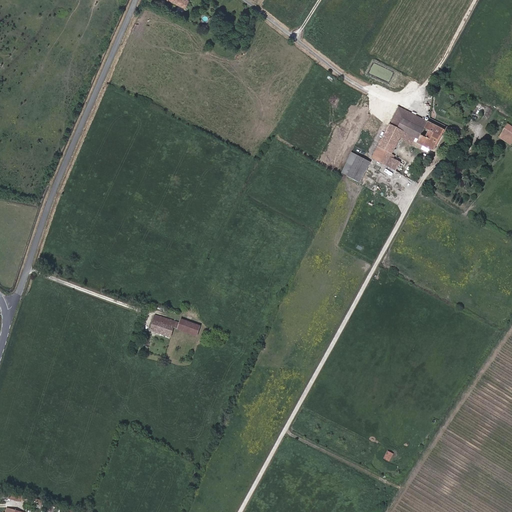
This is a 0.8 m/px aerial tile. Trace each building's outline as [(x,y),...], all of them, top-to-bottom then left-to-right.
[(169,0),(188,9),(192,1),(189,0),(169,0)] [(389,127),(403,134),(417,142),(428,122),(400,107),(389,127)] [(445,131),(428,122),(417,142),(434,151),(445,131)] [(511,143),(511,126),(508,124),(503,132),(510,136),(507,141),(511,145),(511,143)] [(372,158),(402,174),(406,165),(391,157),(403,134),(389,127),(372,158)] [(503,132),(500,137),(507,141),(510,136),(503,132)] [(352,153),(342,172),(360,182),(371,163),(352,153)] [(406,165),(402,174),(411,179),(417,167),(408,162),(406,165)] [(150,332),(172,340),(175,330),(177,322),(172,321),(156,315),(150,332)] [(183,320),(180,331),(200,336),(203,326),(183,320)] [(390,462),(394,454),(388,450),(384,459),(390,462)] [(12,490),(10,497),(22,500),(24,493),(12,490)]
